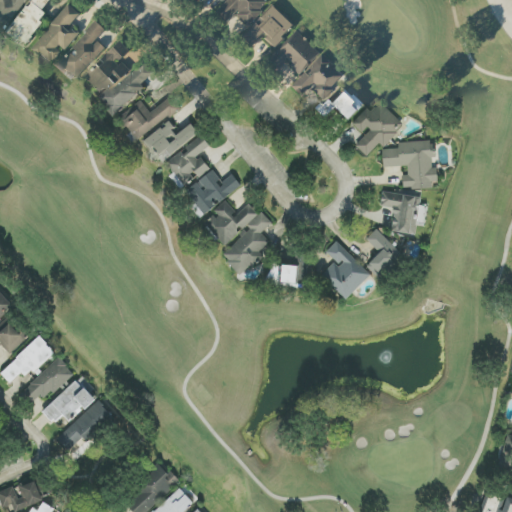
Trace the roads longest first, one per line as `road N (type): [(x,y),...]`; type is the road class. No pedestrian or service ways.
road 1 (residential): [(127,0),(294,210),(326,216),(341,206)]
road 2 (residential): [(341,206),(347,193),(336,163),(218,51),(179,20),(133,0)]
road 3 (residential): [(100,511),(0,397)]
